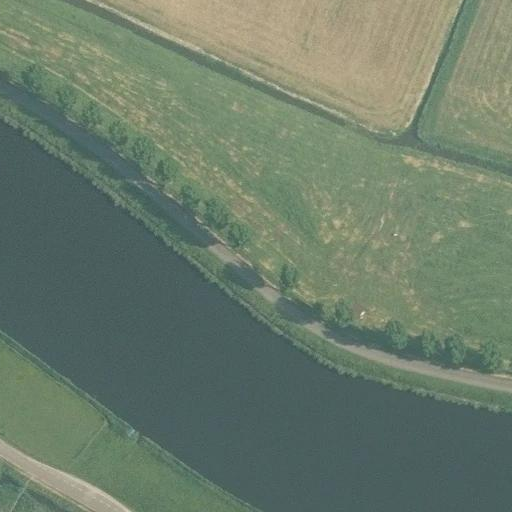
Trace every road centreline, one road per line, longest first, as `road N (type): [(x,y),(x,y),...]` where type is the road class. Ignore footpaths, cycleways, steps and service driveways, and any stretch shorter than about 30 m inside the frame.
road 1 (unclassified): [(511,386),(386,360),(328,336),(176,209),(0,85)]
road 2 (tertiary): [(110,511),(0,447)]
